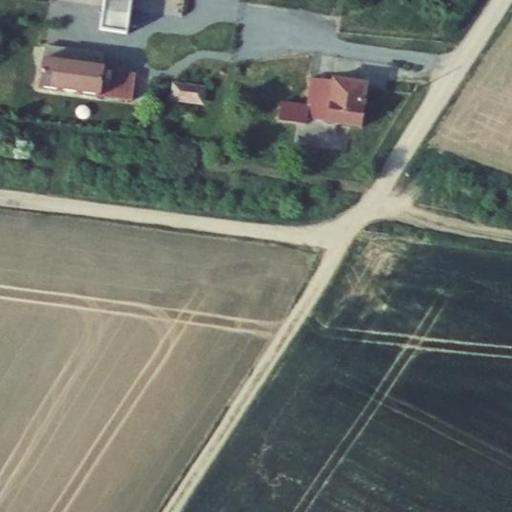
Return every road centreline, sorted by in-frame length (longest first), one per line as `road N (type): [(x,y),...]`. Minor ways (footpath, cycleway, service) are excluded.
road 1 (track): [(341,243),(0,196)]
road 2 (track): [(341,243),(175,511)]
road 3 (residential): [(501,0),(365,213)]
